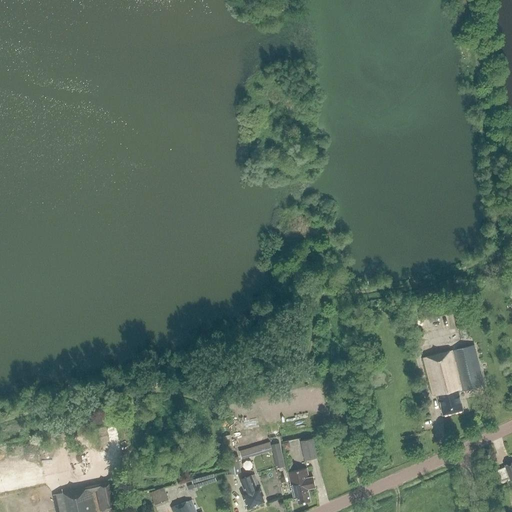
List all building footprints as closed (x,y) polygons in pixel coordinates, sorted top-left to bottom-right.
[(457,388),(461,387),(483,382),(473,345),(423,358),(433,395),(437,394),(443,415),(463,410),(457,388)] [(305,460),(317,458),(313,438),(300,441),(305,460)] [(271,445),(272,451),(276,468),(285,466),(280,443),(271,445)] [(241,459),(251,456),(248,448),(239,451),(241,459)] [(241,472),(238,456),(227,458),(229,474),(241,472)] [(305,489),(308,489),(315,487),(312,477),(308,478),(306,468),(288,472),(290,478),(293,477),(294,479),(300,478),(301,483),(299,484),(301,492),(305,491),(305,489)] [(253,506),(264,502),(261,496),(263,495),(260,487),(256,489),(251,476),(240,480),(245,493),(242,495),(248,509),(254,507),(253,506)] [(310,501),(308,489),(305,489),(305,491),(301,492),(299,484),(301,483),(300,478),(294,479),(293,477),(290,478),(294,498),(297,498),(298,504),(310,501)] [(100,511),(101,511),(120,507),(115,481),(53,496),(56,511),(95,511),(91,492),(97,491),(100,511)] [(169,502),(163,487),(150,493),(155,507),(169,502)] [(194,511),(191,501),(171,508),(172,511),(194,511)]
